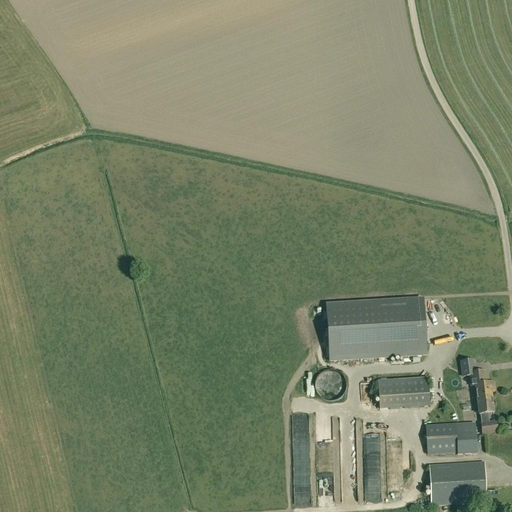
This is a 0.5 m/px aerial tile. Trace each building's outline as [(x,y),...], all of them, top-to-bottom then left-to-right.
[(329,361),(426,355),(423,301),(326,306),(329,361)] [(483,394),(491,393),(495,392),(494,385),(487,385),(485,373),(475,374),(473,361),(461,363),(462,377),(470,376),(471,387),(475,386),(476,399),(479,399),(479,398),(483,397),(483,394)] [(343,396),(345,392),(346,387),(345,382),(343,378),(340,374),(335,372),(331,371),(326,371),(321,373),(317,377),(315,381),(314,386),(315,391),(317,396),(320,399),(325,402),(329,403),(334,402),(339,400),(343,396)] [(379,411),(429,408),(428,379),(378,382),(379,411)] [(493,414),(491,393),(483,394),(483,397),(479,398),(479,399),(476,399),(477,406),(479,416),(480,416),(481,425),(482,435),(497,433),(496,423),(489,424),(488,415),(493,414)] [(325,418),(314,418),(315,444),(326,444),(325,418)] [(475,424),(456,425),(425,427),(427,456),(458,455),(477,453),(475,424)] [(383,438),(383,452),(398,452),(398,438),(383,438)] [(384,460),(385,495),(400,494),(399,459),(384,460)] [(431,508),(487,504),(484,463),(429,467),(431,508)] [(331,500),(330,466),(316,467),(317,500),(331,500)] [(353,495),(351,486),(342,487),(344,496),(353,495)]
